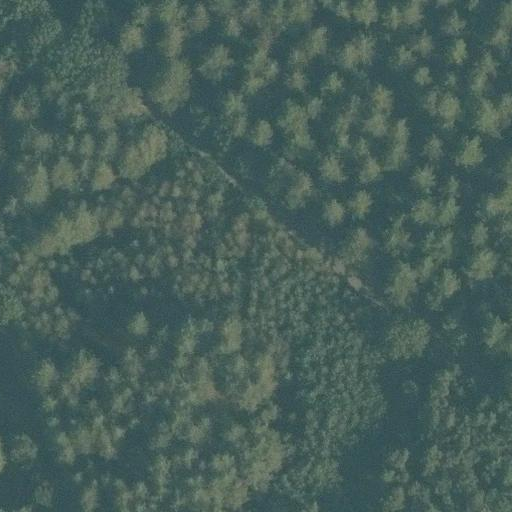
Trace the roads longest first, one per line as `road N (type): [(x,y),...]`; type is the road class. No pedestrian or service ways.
road 1 (unclassified): [(511,407),(32,0)]
road 2 (track): [(0,339),(61,511)]
